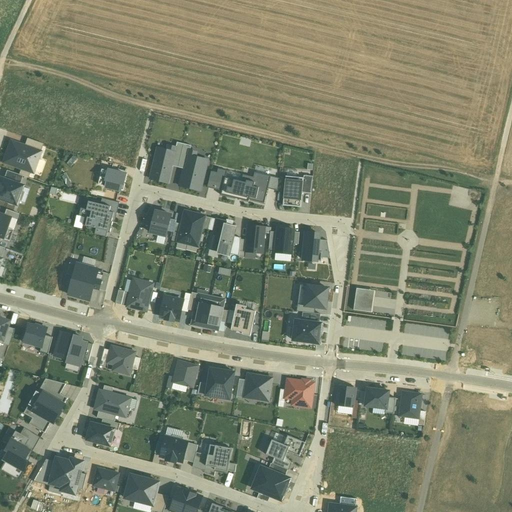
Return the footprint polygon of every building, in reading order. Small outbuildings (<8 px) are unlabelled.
[(103,146),(132,153),(140,119),(111,112),(103,146)] [(27,139),(24,147),(40,152),(43,144),(27,139)] [(32,173),(40,152),(24,147),(10,142),(3,163),(21,169),(30,173),(32,173)] [(178,168),(184,145),(177,143),(175,153),(176,153),(173,167),(178,168)] [(178,168),(186,170),(191,146),(184,145),(178,168)] [(158,149),(151,180),(168,184),(173,167),(176,153),(175,153),(158,149)] [(186,170),(181,187),(200,192),(208,161),(189,157),(186,170)] [(30,173),(21,169),(19,175),(22,177),(28,178),(30,173)] [(208,188),(222,191),(225,178),(227,172),(218,169),(217,174),(212,172),(208,188)] [(104,188),(122,192),(126,174),(109,170),(104,188)] [(19,186),(22,177),(19,175),(6,171),(3,180),(19,186)] [(222,191),(221,195),(249,203),(249,200),(264,204),(268,189),(271,177),(255,173),(254,178),(243,175),(241,182),(225,178),(222,191)] [(271,177),(268,189),(279,192),(280,179),(271,177)] [(285,177),(282,207),(301,208),(302,193),(304,179),(285,177)] [(304,179),(302,193),(311,194),(313,177),(304,177),(304,179)] [(22,188),(22,187),(19,186),(3,180),(0,178),(0,199),(16,205),(17,201),(22,188)] [(29,190),(22,188),(17,201),(25,203),(29,190)] [(120,203),(102,199),(101,205),(111,207),(110,212),(114,213),(114,214),(117,215),(120,203)] [(87,218),(85,227),(96,229),(107,232),(110,233),(113,223),(112,222),(114,214),(114,213),(110,212),(111,207),(101,205),(89,202),(87,211),(91,212),(90,218),(87,218)] [(10,218),(17,220),(19,214),(6,210),(4,216),(10,218)] [(171,216),(155,212),(155,215),(150,232),(166,236),(171,216)] [(178,242),(198,247),(203,229),(205,217),(185,212),(182,224),(178,242)] [(152,227),(155,215),(148,213),(142,224),(152,227)] [(0,214),(0,238),(9,242),(13,230),(6,228),(10,218),(4,216),(0,214)] [(205,217),(203,229),(208,230),(211,219),(205,217)] [(217,220),(211,219),(208,230),(214,232),(217,220)] [(236,224),(217,220),(214,232),(210,251),(229,256),(229,254),(233,237),(236,224)] [(178,242),(182,224),(175,223),(171,241),(178,242)] [(265,227),(248,226),(247,240),(245,253),(261,255),(263,255),(265,233),(265,227)] [(276,250),(276,253),(292,254),(293,245),(294,233),(294,230),(278,228),(278,234),(276,250)] [(96,229),(94,235),(106,238),(107,232),(96,229)] [(276,250),(278,234),(271,233),(269,250),(276,250)] [(303,260),(317,262),(318,253),(319,240),(320,235),(306,234),(303,260)] [(233,237),(229,254),(239,257),(241,240),(241,238),(233,237)] [(327,241),(319,240),(318,253),(329,253),(327,241)] [(74,277),(78,265),(70,263),(67,275),(74,277)] [(99,271),(78,265),(74,277),(69,295),(90,301),(94,289),(100,291),(102,281),(96,280),(98,272),(99,271)] [(110,275),(98,272),(96,280),(102,281),(100,291),(106,292),(110,275)] [(154,285),(134,280),(133,282),(130,294),(127,307),(147,312),(154,285)] [(125,292),(130,294),(133,282),(128,281),(125,292)] [(308,287),(300,286),(298,305),(306,306),(308,287)] [(328,289),(308,287),(306,306),(316,308),(325,309),(328,289)] [(354,311),(372,313),(375,291),(357,289),(354,311)] [(127,307),(130,294),(125,292),(119,291),(115,304),(127,307)] [(182,311),(188,312),(188,310),(192,295),(185,293),(184,299),(182,311)] [(195,312),(198,294),(192,293),(192,295),(188,310),(195,312)] [(225,300),(198,294),(192,325),(218,331),(223,310),(225,300)] [(163,317),(162,321),(175,323),(175,322),(179,323),(182,311),(184,299),(163,295),(159,315),(163,317)] [(250,336),(255,312),(246,310),(246,307),(237,305),(235,312),(232,325),(231,330),(242,332),(241,335),(250,336)] [(298,305),(297,312),(303,313),(315,314),(316,308),(306,306),(298,305)] [(229,312),(223,310),(220,322),(226,323),(229,312)] [(226,323),(232,325),(235,312),(229,310),(229,312),(226,323)] [(303,313),(302,321),(319,324),(321,315),(315,314),(303,313)] [(347,315),(347,326),(387,328),(387,317),(347,315)] [(0,319),(0,341),(2,342),(7,327),(9,322),(0,319)] [(293,341),(319,344),(321,324),(319,324),(302,321),(296,321),(293,341)] [(47,328),(28,323),(23,342),(42,347),(45,336),(47,328)] [(14,330),(7,327),(2,342),(1,344),(8,346),(14,330)] [(269,332),(262,331),(261,341),(268,341),(269,332)] [(67,363),(81,367),(83,361),(88,343),(82,342),(83,338),(61,333),(55,356),(68,360),(67,363)] [(53,338),(45,336),(42,347),(40,352),(48,354),(53,338)] [(89,362),(93,345),(88,343),(83,361),(89,362)] [(135,358),(136,353),(112,347),(111,351),(108,363),(108,364),(114,365),(112,371),(130,376),(132,369),(135,358)] [(108,363),(111,351),(105,350),(102,361),(108,363)] [(140,359),(135,358),(132,369),(138,370),(140,359)] [(174,383),(194,388),(199,367),(179,362),(175,376),(174,383)] [(206,396),(230,400),(234,373),(211,369),(208,384),(206,396)] [(174,383),(175,376),(170,375),(167,388),(172,389),(174,383)] [(268,402),(272,384),(272,382),(272,379),(262,377),(262,379),(248,376),(247,381),(245,395),(258,398),(258,400),(268,402)] [(44,393),(65,405),(68,399),(61,394),(65,385),(46,379),(39,393),(43,395),(44,393)] [(247,381),(240,380),(237,397),(244,398),(245,395),(247,381)] [(310,408),(314,384),(288,380),(287,390),(285,398),(291,399),(290,405),(310,408)] [(201,383),(198,395),(206,396),(208,384),(201,383)] [(126,418),(131,399),(112,394),(113,388),(105,386),(103,392),(101,391),(96,410),(99,411),(116,415),(126,418)] [(340,387),(337,406),(353,408),(354,401),(355,389),(340,387)] [(287,390),(281,389),(278,407),(284,408),(285,398),(287,390)] [(389,392),(367,389),(367,393),(365,407),(387,409),(389,398),(389,392)] [(33,412),(51,422),(54,424),(58,417),(59,417),(62,412),(61,412),(65,405),(44,393),(43,395),(39,393),(37,392),(29,405),(35,409),(33,412)] [(422,395),(403,392),(400,417),(419,420),(420,411),(422,395)] [(396,399),(389,398),(387,409),(387,414),(394,415),(396,399)] [(357,419),(359,406),(360,402),(354,401),(353,408),(351,418),(357,419)] [(115,422),(116,415),(99,411),(97,418),(103,420),(115,422)] [(51,422),(33,412),(30,417),(33,419),(29,424),(45,433),(51,422)] [(103,420),(102,426),(115,429),(118,430),(120,424),(115,422),(103,420)] [(102,426),(92,423),(87,441),(110,446),(115,429),(102,426)] [(0,469),(0,471),(18,482),(26,468),(25,467),(28,462),(26,460),(39,437),(23,428),(20,435),(14,431),(11,437),(3,451),(6,453),(2,461),(4,462),(0,469)] [(277,439),(278,435),(267,430),(261,444),(265,446),(268,438),(282,443),(283,441),(277,439)] [(176,461),(183,463),(184,460),(188,444),(188,443),(182,441),(182,438),(173,436),(172,439),(165,437),(164,444),(161,455),(160,457),(167,459),(167,461),(176,463),(176,461)] [(288,452),(300,457),(305,444),(288,437),(284,445),(290,447),(288,452)] [(272,440),(266,455),(275,458),(284,462),(286,457),(288,452),(290,447),(284,445),(272,440)] [(161,455),(164,444),(158,442),(155,453),(161,455)] [(198,446),(188,444),(184,460),(194,463),(196,453),(198,446)] [(208,456),(206,467),(215,468),(215,471),(228,473),(228,472),(230,464),(232,449),(210,445),(208,456)] [(206,467),(208,456),(196,453),(193,468),(205,472),(206,467)] [(275,458),(272,464),(288,471),(289,471),(293,464),(286,457),(284,462),(275,458)] [(34,482),(50,486),(51,483),(50,483),(54,467),(55,467),(56,462),(46,460),(34,482)] [(50,486),(49,492),(61,495),(62,490),(75,494),(76,488),(80,473),(83,463),(72,460),(71,463),(57,460),(56,462),(55,467),(54,467),(50,483),(51,483),(50,486)] [(236,465),(230,464),(228,472),(235,473),(236,465)] [(288,471),(272,464),(271,464),(269,470),(285,477),(288,471)] [(214,477),(215,471),(215,468),(206,467),(205,472),(205,473),(214,477)] [(290,479),(285,477),(269,470),(261,467),(252,489),(260,492),(270,497),(279,500),(282,501),(290,479)] [(118,474),(98,469),(94,486),(114,491),(118,474)] [(83,490),(87,475),(80,473),(76,488),(83,490)] [(159,483),(131,476),(125,499),(153,506),(157,494),(159,483)] [(170,511),(173,511),(183,511),(191,493),(179,489),(174,501),(170,511)] [(260,492),(257,498),(268,503),(270,497),(260,492)] [(202,497),(191,493),(183,511),(196,511),(198,510),(202,497)] [(169,497),(157,494),(153,506),(151,511),(155,511),(163,511),(168,499),(169,497)] [(341,498),(340,507),(356,509),(357,500),(341,498)] [(170,511),(174,501),(168,499),(163,511),(170,511)]
